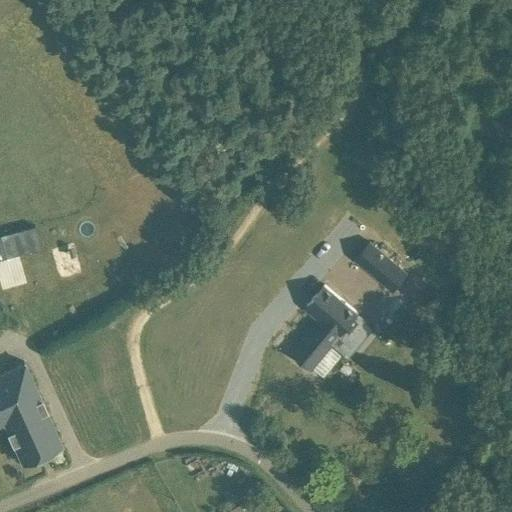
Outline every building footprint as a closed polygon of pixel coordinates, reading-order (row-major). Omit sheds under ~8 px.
[(0,257),(6,256),(13,283),(25,279),(18,253),(40,247),(34,224),(0,233),(0,257)] [(354,258),(379,280),(395,261),(370,239),(369,241),(354,258)] [(340,294),(339,295),(325,283),(307,303),(321,316),(292,351),(310,366),(312,364),(324,374),(341,354),(329,344),(349,320),(349,319),(357,309),(340,294)] [(24,360),(0,370),(0,420),(3,419),(22,460),(61,443),(24,360)] [(246,511),(241,502),(222,511),(246,511)]
